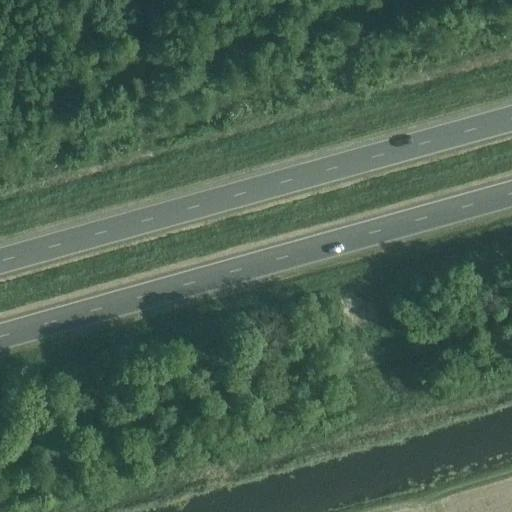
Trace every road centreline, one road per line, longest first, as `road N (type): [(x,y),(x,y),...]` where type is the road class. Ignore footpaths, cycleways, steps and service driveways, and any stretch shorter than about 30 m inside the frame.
road 1 (trunk): [(0,341),(511,197)]
road 2 (trunk): [(511,124),(0,265)]
